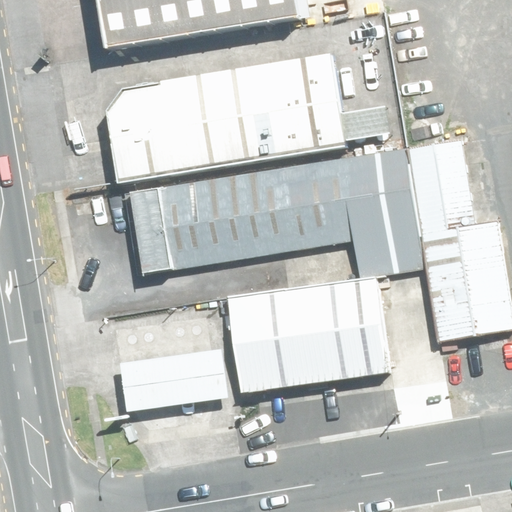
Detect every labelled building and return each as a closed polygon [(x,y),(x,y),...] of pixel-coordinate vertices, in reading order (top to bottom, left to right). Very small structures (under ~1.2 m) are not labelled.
[(296,0),(104,0),(110,40),(299,10),(296,0)] [(323,48),(102,83),(117,175),(338,140),(323,48)] [(467,132),(394,143),(425,342),(499,330),(467,132)] [(384,142),(321,152),(341,276),(404,266),(384,142)] [(321,152),(125,182),(139,272),(335,242),(321,152)] [(379,280),(232,299),(245,397),(393,376),(379,280)]
